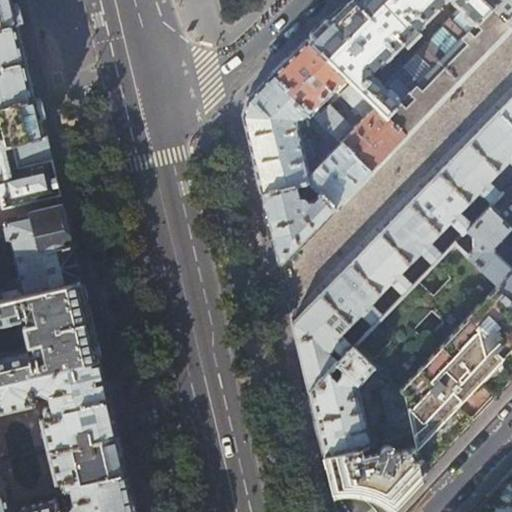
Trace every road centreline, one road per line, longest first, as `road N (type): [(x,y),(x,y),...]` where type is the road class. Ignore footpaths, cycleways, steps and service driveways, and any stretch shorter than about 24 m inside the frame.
road 1 (secondary): [(145,141),(233,511)]
road 2 (residential): [(301,0),(145,141)]
road 3 (secondary): [(111,0),(145,141)]
road 4 (residential): [(430,511),(511,424)]
